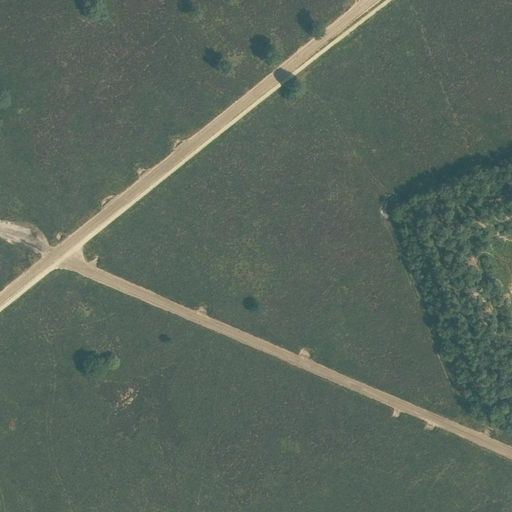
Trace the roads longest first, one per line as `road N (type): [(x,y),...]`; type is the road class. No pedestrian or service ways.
road 1 (track): [(0,233),(511,454)]
road 2 (track): [(0,298),(369,0)]
road 3 (track): [(511,154),(381,203),(467,435)]
